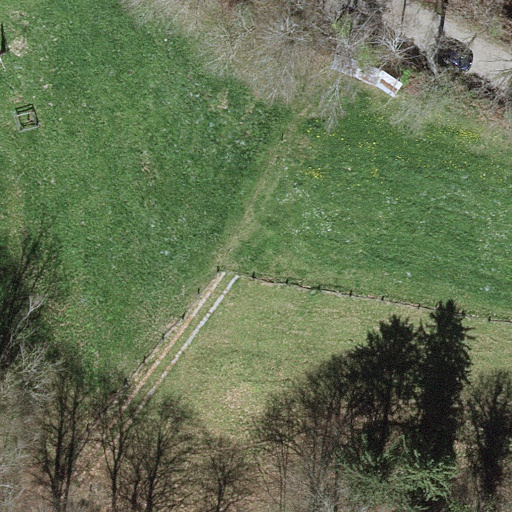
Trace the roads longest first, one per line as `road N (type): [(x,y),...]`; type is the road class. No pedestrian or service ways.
road 1 (track): [(49,511),(101,454),(248,247),(306,108)]
road 2 (track): [(0,223),(0,460)]
road 3 (unclassified): [(358,0),(511,76)]
